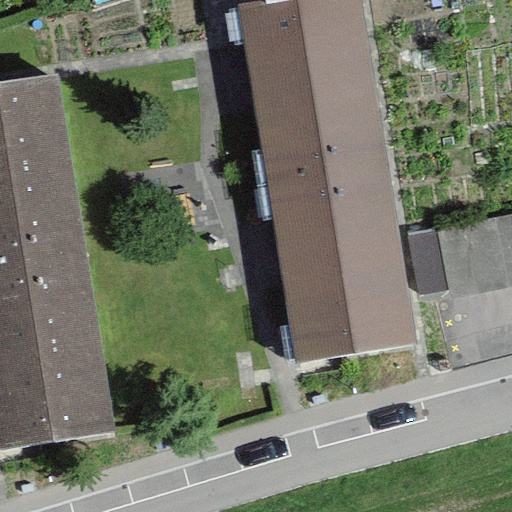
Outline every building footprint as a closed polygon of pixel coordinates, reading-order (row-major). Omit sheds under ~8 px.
[(360,0),(252,18),(282,189),(401,169),(371,0),(360,0)] [(68,88),(0,99),(0,281),(97,265),(68,88)] [(401,169),(282,189),(314,378),(433,358),(401,169)] [(511,223),(446,237),(459,306),(511,295),(511,223)] [(127,448),(97,265),(0,281),(0,418),(8,467),(127,448)]
